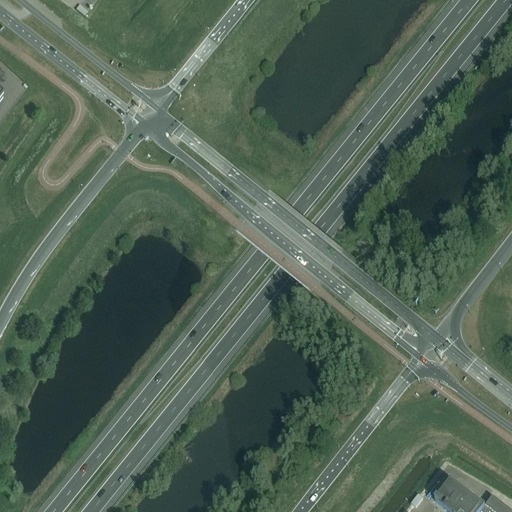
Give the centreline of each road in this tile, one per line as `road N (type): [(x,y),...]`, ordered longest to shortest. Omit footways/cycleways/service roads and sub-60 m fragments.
road 1 (motorway): [(469,0),(53,511)]
road 2 (motorway): [(90,511),(505,0)]
road 3 (tertiary): [(142,125),(421,358)]
road 4 (tertiary): [(433,341),(155,109)]
road 5 (motorway): [(142,125),(30,268),(0,321)]
road 6 (motorway): [(300,511),(421,358)]
road 7 (tertiary): [(8,18),(142,125)]
road 8 (tertiary): [(155,109),(28,8)]
road 9 (motorway): [(244,0),(155,109)]
road 10 (motorway): [(433,341),(511,239)]
